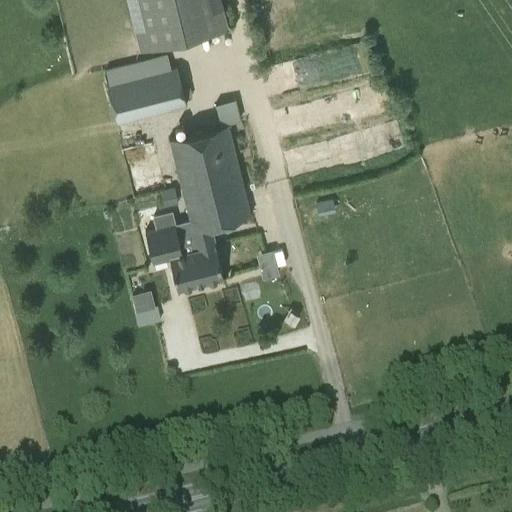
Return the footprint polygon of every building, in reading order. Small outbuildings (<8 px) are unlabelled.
[(218,0),(126,0),(138,48),(225,27),(218,0)] [(141,49),(142,56),(165,52),(164,44),(141,49)] [(175,66),(169,67),(165,54),(102,69),(114,121),(184,104),(175,66)] [(155,227),(143,230),(151,261),(168,256),(175,286),(222,275),(209,223),(232,217),(249,213),(249,212),(228,123),(240,120),(234,98),(214,103),(220,123),(168,136),(180,185),(189,219),(188,219),(180,221),(179,221),(179,223),(176,224),(173,210),(152,215),(155,227)] [(173,186),(158,190),(162,205),(177,202),(173,186)] [(277,261),(260,266),(263,278),(280,274),(277,261)] [(148,288),(130,292),(134,308),(152,303),(148,288)]
